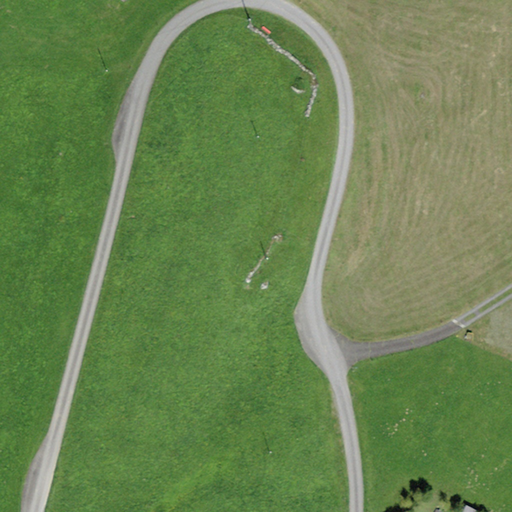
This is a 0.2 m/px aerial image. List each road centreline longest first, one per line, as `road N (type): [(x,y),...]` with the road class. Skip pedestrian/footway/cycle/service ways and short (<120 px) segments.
road 1 (unclassified): [(376,511),(352,361),(323,283),(357,157),(337,44),(226,0),(153,78),(123,244),(45,511)]
road 2 (track): [(352,361),(511,280)]
